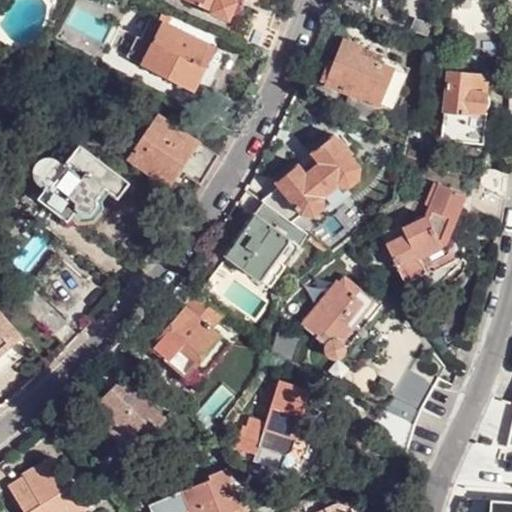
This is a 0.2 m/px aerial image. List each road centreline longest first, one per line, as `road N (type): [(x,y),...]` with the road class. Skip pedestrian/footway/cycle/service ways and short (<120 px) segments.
road 1 (residential): [(309,0),(248,144),(196,227),(106,332),(0,431)]
road 2 (residential): [(430,511),(511,294)]
